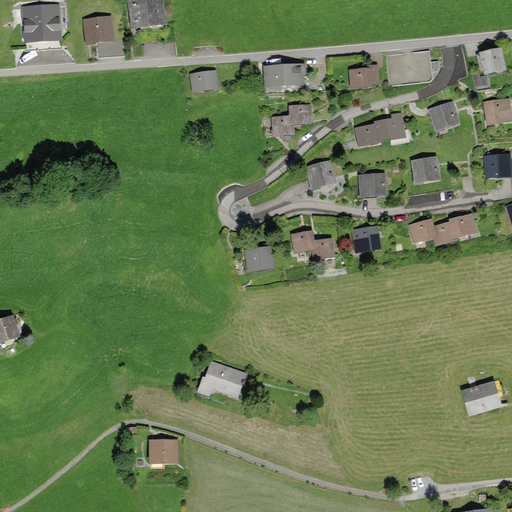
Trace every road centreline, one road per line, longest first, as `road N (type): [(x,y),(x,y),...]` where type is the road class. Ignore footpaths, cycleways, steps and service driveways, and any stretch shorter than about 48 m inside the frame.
road 1 (residential): [(449,41),(452,78),(347,114),(270,180),(230,195),(224,217),(240,226),(290,207),(391,212),(505,194)]
road 2 (track): [(6,511),(132,422),(382,497),(511,481)]
road 3 (residential): [(449,41),(0,74)]
